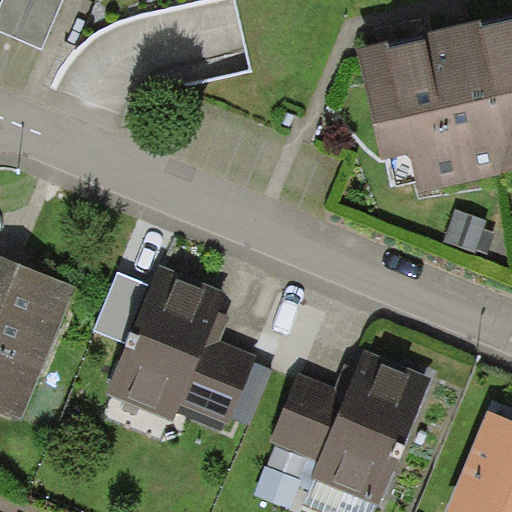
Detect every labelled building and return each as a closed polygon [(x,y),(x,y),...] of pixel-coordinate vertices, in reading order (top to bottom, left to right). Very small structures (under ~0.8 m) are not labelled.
[(63,0),(2,0),(0,6),(0,29),(43,48),(63,0)] [(511,14),(448,28),(359,49),(384,159),(411,153),(420,193),(511,172),(511,14)] [(489,220),(456,208),(443,242),(478,255),(479,251),(488,254),(496,232),(486,228),(489,220)] [(15,260),(0,254),(0,410),(21,419),(74,283),(15,260)] [(227,292),(159,264),(150,286),(127,342),(107,391),(174,421),(181,405),(227,424),(232,416),(255,360),(257,356),(220,340),(209,336),(220,311),(227,292)] [(127,342),(150,286),(119,273),(96,330),(127,342)] [(231,316),(220,311),(209,336),(220,340),(231,316)] [(432,379),(366,351),(348,391),(299,371),(269,443),(318,463),(313,477),(316,479),(376,503),(380,505),(432,379)] [(275,368),(255,360),(232,416),(251,424),(275,368)] [(511,511),(511,419),(490,411),(449,511),(451,511),(511,511)] [(325,511),(372,511),(376,503),(316,479),(306,504),(325,511)]
